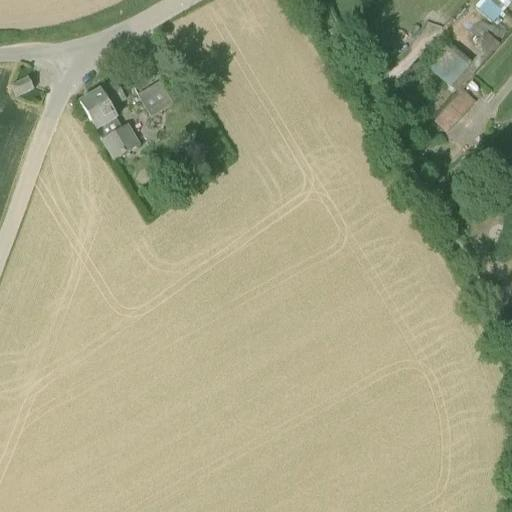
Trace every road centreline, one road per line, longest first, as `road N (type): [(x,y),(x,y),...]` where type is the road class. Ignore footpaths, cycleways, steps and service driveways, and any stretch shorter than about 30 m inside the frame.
road 1 (track): [(309,0),(511,342)]
road 2 (unclassified): [(0,258),(75,56)]
